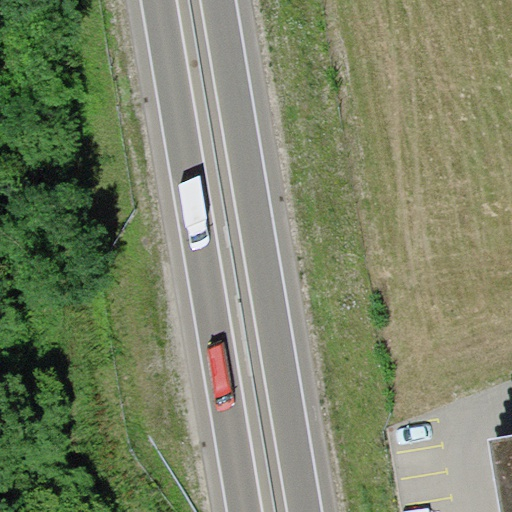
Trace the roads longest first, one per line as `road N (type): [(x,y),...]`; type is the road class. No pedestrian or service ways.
road 1 (motorway): [(306,511),(219,0)]
road 2 (motorway): [(158,0),(244,511)]
road 3 (unknown): [(511,406),(476,423),(458,446),(461,511)]
